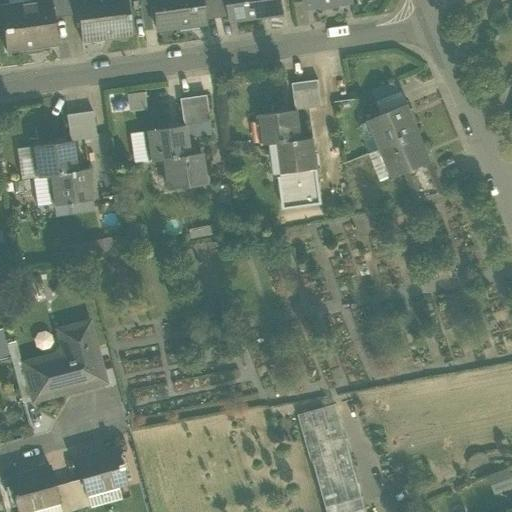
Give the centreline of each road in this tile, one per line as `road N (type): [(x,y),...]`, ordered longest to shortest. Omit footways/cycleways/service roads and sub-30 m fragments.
road 1 (residential): [(431,13),(393,32),(0,86)]
road 2 (residential): [(511,202),(431,13)]
